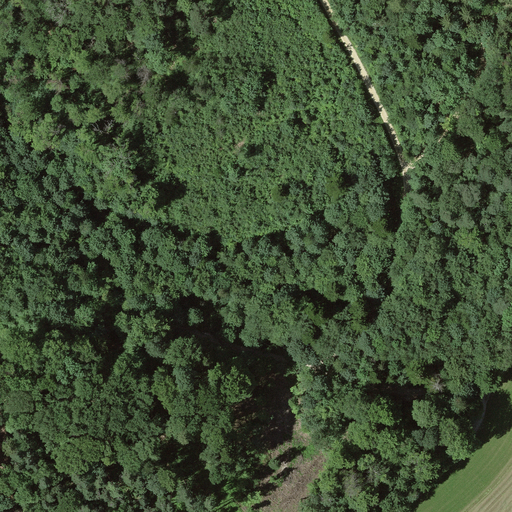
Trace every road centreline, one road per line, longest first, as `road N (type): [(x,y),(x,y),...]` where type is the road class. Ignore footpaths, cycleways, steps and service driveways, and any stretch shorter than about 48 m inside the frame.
road 1 (track): [(366,511),(456,446),(476,416),(479,394),(435,395),(346,375),(330,363),(366,311)]
road 2 (track): [(0,246),(71,296),(264,357),(330,363)]
road 3 (track): [(498,0),(491,56),(409,165),(398,234),(366,311)]
road 4 (track): [(409,165),(323,0)]
